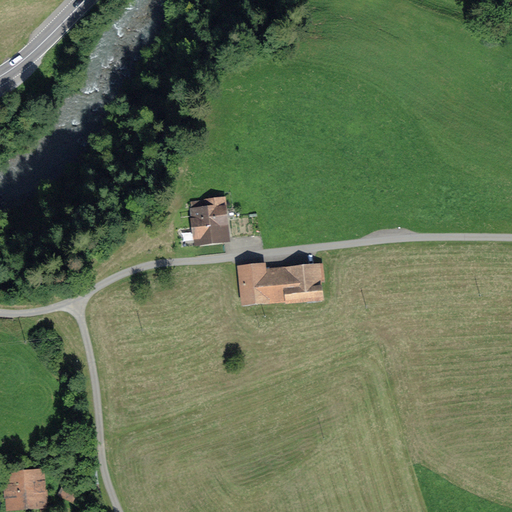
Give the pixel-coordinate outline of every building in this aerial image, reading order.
[(230,243),(225,197),(204,199),(204,201),(191,202),(192,208),(190,208),(194,247),(230,243)] [(286,302),(282,268),(266,270),(266,264),(237,266),(241,306),(286,302)] [(282,268),(286,302),(286,305),(324,301),(322,283),(325,282),(323,264),(282,268)] [(7,511),(48,508),(44,469),(3,472),(6,511),(7,511)] [(57,495),(74,504),(81,489),(65,480),(57,495)]
